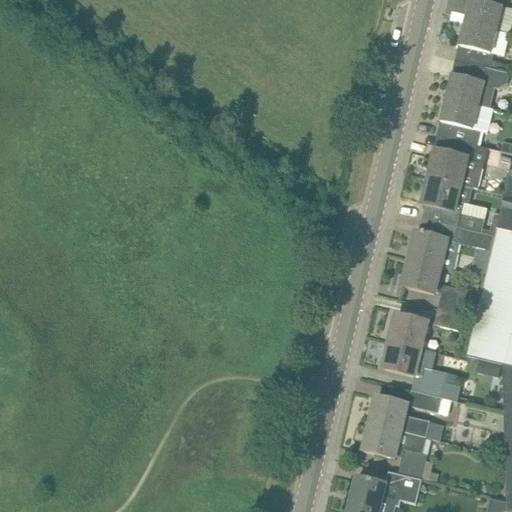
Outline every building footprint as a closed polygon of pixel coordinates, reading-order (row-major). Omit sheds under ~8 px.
[(511,10),(511,0),(470,0),(470,2),(472,2),(466,25),(497,32),(502,8),(511,10)] [(497,32),(466,25),(461,47),(459,47),(458,53),(469,56),(467,65),(491,71),(495,55),(491,54),(497,32)] [(499,91),(507,86),(510,76),(467,65),(465,74),(453,71),(452,77),(454,78),(448,100),(490,111),(495,90),(499,91)] [(478,108),(448,100),(442,123),(441,123),(439,129),(451,131),(448,141),(478,148),(482,133),(473,131),(478,108)] [(462,187),(468,161),(498,168),(501,153),(478,148),(448,141),(445,154),(436,152),(429,179),(462,187)] [(511,146),(504,144),(501,153),(511,155),(511,146)] [(423,220),(482,235),(487,211),(469,206),(463,204),(463,207),(457,206),(462,187),(429,179),(423,206),(426,207),(423,220)] [(495,234),(494,238),(490,253),(493,253),(467,358),(501,367),(511,369),(511,191),(508,190),(497,235),(495,234)] [(409,261),(441,269),(442,268),(452,271),(458,245),(490,253),(494,238),(482,235),(423,220),(419,235),(416,234),(409,261)] [(441,269),(409,261),(403,288),(435,296),(435,294),(442,296),(438,311),(462,317),(468,294),(443,288),(443,290),(437,288),(441,269)] [(462,317),(438,311),(434,326),(458,332),(462,317)] [(396,317),(390,344),(422,351),(428,324),(396,317)] [(422,351),(390,344),(383,371),(415,378),(422,351)] [(511,511),(511,369),(501,367),(509,504),(508,511),(511,511)] [(425,369),(418,394),(442,400),(458,404),(459,399),(476,403),(478,392),(456,387),(458,377),(425,369)] [(442,400),(418,394),(412,393),(408,407),(439,414),(442,400)] [(406,418),(408,407),(376,399),(370,426),(426,440),(440,444),(444,427),(406,418)] [(426,440),(370,426),(363,453),(395,461),(396,459),(402,460),(399,477),(423,483),(423,481),(429,483),(433,465),(427,463),(428,458),(423,456),(426,440)] [(416,507),(423,483),(399,477),(396,490),(386,488),(387,486),(357,479),(349,511),(380,511),(382,505),(399,509),(401,503),(416,507)] [(490,500),(486,511),(508,511),(509,504),(490,500)]
